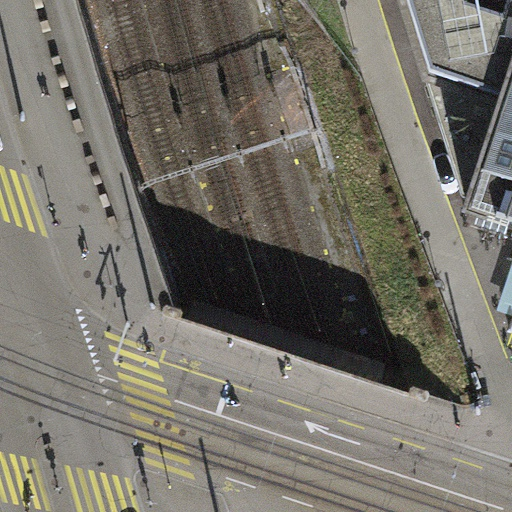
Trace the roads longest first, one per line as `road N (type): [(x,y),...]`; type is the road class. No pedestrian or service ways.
road 1 (tertiary): [(425,511),(26,374)]
road 2 (primary): [(64,511),(26,374)]
